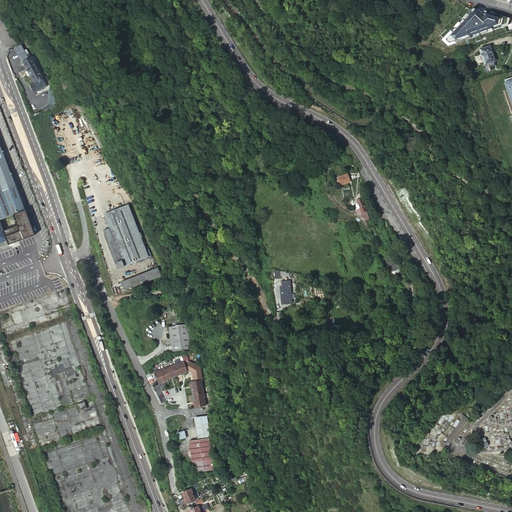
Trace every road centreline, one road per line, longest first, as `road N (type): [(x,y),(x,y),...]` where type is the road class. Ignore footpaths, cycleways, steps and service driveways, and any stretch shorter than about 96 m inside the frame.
road 1 (primary): [(511,511),(414,491),(382,465),(377,413),(434,345),(443,318),(439,284),(355,145),(259,87),(201,0)]
road 2 (primary): [(65,258),(62,226),(2,61)]
road 3 (primary): [(158,511),(95,338)]
road 4 (primary): [(0,92),(65,258)]
